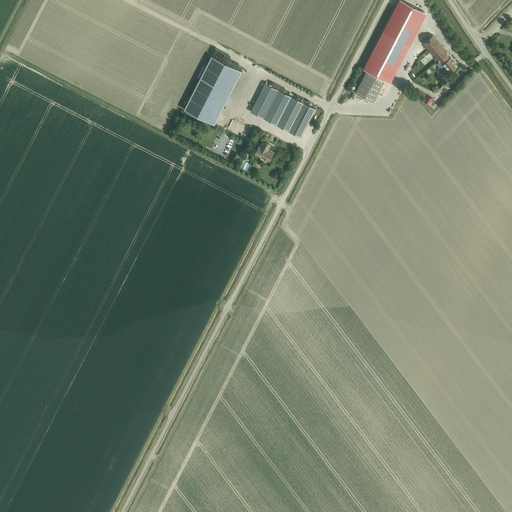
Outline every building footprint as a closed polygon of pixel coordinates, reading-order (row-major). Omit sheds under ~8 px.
[(402,0),(398,0),(363,68),(367,70),(370,72),(385,80),(388,82),(408,43),(413,34),(425,12),(402,0)] [(211,47),(184,33),(153,93),(180,107),(211,47)] [(433,34),(423,43),(440,62),(439,63),(441,65),(443,64),(450,72),(457,65),(450,57),(448,56),(450,54),(433,34)] [(212,55),(184,109),(213,123),(240,70),(212,55)] [(367,70),(366,71),(355,93),(373,102),(385,80),(367,70)] [(250,111),(264,118),(301,137),(315,108),(279,89),(265,82),(250,111)] [(269,161),(273,154),(268,151),(268,149),(270,144),(263,141),(260,147),(259,146),(255,154),(269,161)] [(235,162),(239,154),(234,152),(231,160),(235,162)]
